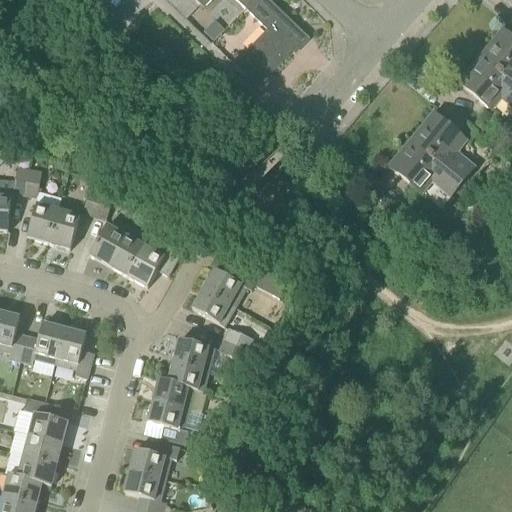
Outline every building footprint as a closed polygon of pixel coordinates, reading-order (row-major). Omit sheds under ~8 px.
[(193,0),(204,11),(214,0),(232,0),(245,12),(256,0),(193,0)] [(233,67),(246,79),(260,65),(272,76),(297,49),(300,52),(310,42),(266,0),(256,0),(245,12),(266,33),(233,67)] [(215,23),(204,35),(213,44),(224,32),(215,23)] [(511,41),(503,34),(481,60),(511,85),(511,41)] [(511,85),(481,60),(459,87),(491,113),(502,101),(511,109),(511,85)] [(466,144),(434,118),(412,144),(463,185),(475,171),(456,156),(466,144)] [(412,144),(390,170),(422,197),(432,184),(451,200),(463,185),(412,144)] [(25,199),(30,174),(18,171),(13,197),(25,199)] [(42,176),(30,174),(25,199),(37,202),(42,176)] [(95,220),(103,196),(91,192),(83,217),(95,220)] [(95,220),(106,224),(114,199),(103,196),(95,220)] [(0,234),(8,235),(11,201),(0,199),(0,234)] [(37,207),(27,241),(49,247),(59,214),(37,207)] [(151,224),(155,216),(142,209),(138,217),(151,224)] [(49,247),(71,253),(80,220),(59,214),(49,247)] [(109,270),(127,239),(107,228),(90,259),(109,270)] [(145,250),(127,239),(109,270),(128,280),(145,250)] [(168,280),(181,257),(170,251),(165,261),(145,250),(128,280),(148,291),(157,274),(168,280)] [(252,295),(255,289),(281,305),(289,291),(262,275),(258,283),(236,270),(229,281),(215,273),(204,292),(236,311),(247,292),(252,295)] [(204,292),(192,312),(225,330),(236,311),(204,292)] [(21,365),(27,340),(16,337),(20,321),(0,315),(0,353),(10,356),(9,362),(21,365)] [(55,368),(65,332),(43,327),(39,343),(27,340),(21,365),(33,368),(34,363),(55,368)] [(88,383),(94,357),(82,354),(87,338),(65,332),(55,368),(77,374),(75,379),(88,383)] [(224,343),(248,354),(253,343),(229,332),(224,343)] [(215,352),(179,343),(174,364),(209,374),(215,352)] [(248,354),(224,343),(219,354),(243,365),(248,354)] [(253,370),(261,373),(262,374),(267,362),(258,358),(253,370)] [(204,395),(209,374),(174,364),(168,385),(204,395)] [(207,396),(204,395),(168,385),(159,382),(153,404),(202,417),(207,396)] [(235,405),(242,393),(234,389),(227,401),(235,405)] [(221,414),(228,418),(235,405),(227,401),(221,414)] [(50,421),(53,409),(27,402),(24,414),(34,417),(29,438),(63,447),(69,426),(50,421)] [(164,430),(161,441),(196,451),(200,437),(197,436),(202,417),(153,404),(148,426),(164,430)] [(63,447),(29,438),(24,459),(57,468),(63,447)] [(180,452),(155,445),(152,457),(135,453),(130,474),(166,484),(171,463),(176,464),(180,452)] [(24,459),(18,479),(18,480),(42,487),(42,488),(51,490),(57,468),(24,459)] [(160,505),(166,484),(130,474),(124,496),(140,500),(137,511),(164,511),(165,507),(160,505)] [(3,499),(37,508),(42,488),(42,487),(18,480),(18,479),(9,477),(3,499)] [(0,510),(0,511),(35,511),(37,508),(3,499),(0,510)]
